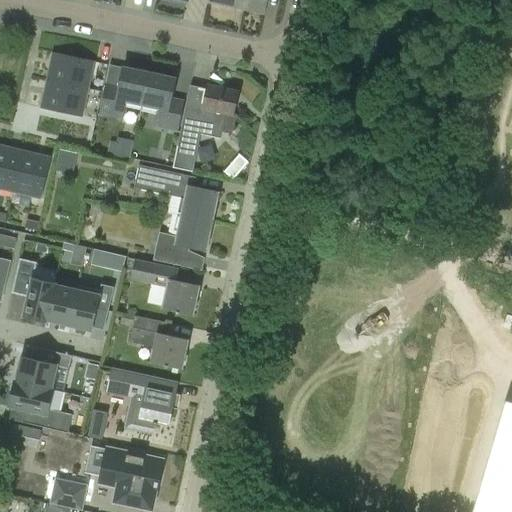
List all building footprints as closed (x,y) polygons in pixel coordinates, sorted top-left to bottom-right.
[(266,0),(237,0),(236,8),(264,14),(266,0)] [(56,64),(52,82),(84,88),(86,75),(91,76),(94,62),(53,53),(51,63),(56,64)] [(122,120),(125,108),(140,111),(148,73),(122,68),(118,87),(104,84),(98,115),(122,120)] [(184,101),(170,98),(174,79),(148,73),(140,111),(156,115),(153,127),(177,132),(184,101)] [(84,88),(52,82),(47,81),(45,90),(50,91),(46,109),(41,108),(41,109),(44,110),(75,117),(82,118),(82,117),(78,116),(80,102),(85,104),(88,89),(84,88)] [(207,86),(203,109),(186,105),(173,168),(192,172),(200,134),(221,139),(223,131),(229,133),(237,92),(207,86)] [(107,154),(129,158),(132,141),(117,138),(116,142),(109,141),(107,154)] [(14,188),(22,157),(24,152),(13,150),(12,154),(0,151),(0,184),(4,186),(3,191),(13,193),(14,188)] [(40,161),(22,157),(14,188),(28,192),(27,196),(41,200),(51,159),(41,157),(40,161)] [(134,187),(184,198),(181,216),(212,223),(218,193),(187,186),(189,176),(139,165),(134,187)] [(181,216),(176,236),(158,232),(152,259),(177,265),(181,247),(206,252),(212,223),(181,216)] [(94,250),(91,265),(122,272),(125,257),(94,250)] [(0,284),(5,285),(11,261),(0,258),(0,284)] [(130,279),(167,287),(162,309),(192,315),(198,286),(176,281),(179,268),(135,258),(130,279)] [(45,322),(54,283),(33,278),(36,263),(19,259),(11,293),(27,297),(22,317),(45,322)] [(68,326),(77,285),(76,285),(75,290),(55,285),(55,284),(54,283),(45,322),(46,322),(46,321),(68,326)] [(77,285),(68,326),(91,331),(92,328),(96,310),(107,313),(113,287),(100,284),(99,290),(77,285)] [(129,341),(154,347),(151,363),(181,370),(187,340),(163,335),(166,322),(123,313),(121,321),(133,323),(129,341)] [(14,381),(52,390),(53,389),(51,389),(57,366),(68,368),(71,356),(38,348),(35,360),(25,357),(21,356),(15,381),(14,380),(14,381)] [(132,398),(130,404),(125,428),(152,434),(155,423),(168,426),(175,395),(163,392),(165,380),(111,368),(106,393),(132,398)] [(48,410),(52,390),(14,381),(8,407),(12,407),(25,410),(22,422),(68,432),(72,415),(54,411),(53,416),(47,415),(48,410)] [(511,511),(511,404),(504,402),(471,511),(511,511)] [(94,410),(88,436),(102,438),(107,413),(94,410)] [(106,449),(99,483),(118,487),(115,500),(149,507),(153,487),(155,487),(156,482),(155,482),(160,461),(106,449)] [(50,502),(82,510),(88,485),(55,478),(50,502)]
